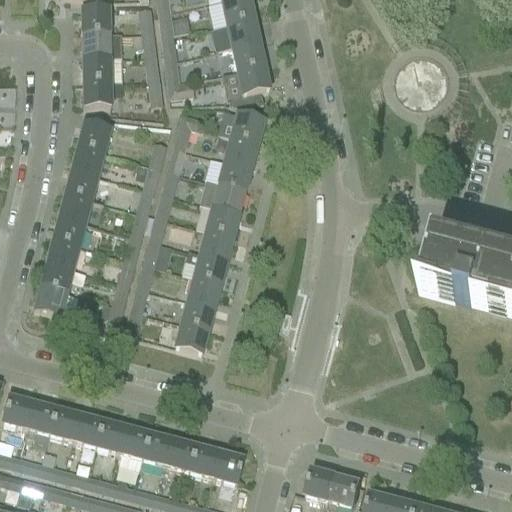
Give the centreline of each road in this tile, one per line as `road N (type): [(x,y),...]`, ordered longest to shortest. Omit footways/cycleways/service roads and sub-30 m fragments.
road 1 (residential): [(287,432),(0,363)]
road 2 (residential): [(0,304),(42,106),(42,67),(27,51),(0,47)]
road 3 (residential): [(511,490),(287,432)]
road 4 (residential): [(290,0),(334,217)]
road 5 (residential): [(334,217),(334,256),(287,432)]
road 6 (residential): [(511,243),(423,218),(334,217)]
